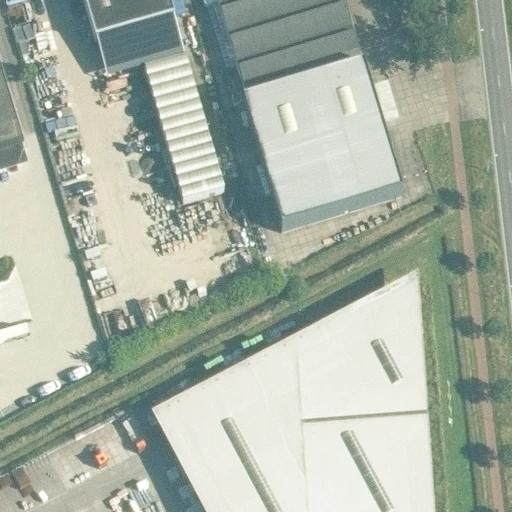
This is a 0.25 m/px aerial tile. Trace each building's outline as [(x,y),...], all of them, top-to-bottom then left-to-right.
[(82,0),(95,44),(174,21),(167,0),(82,0)] [(401,198),(342,0),(214,0),(246,104),(242,105),(280,234),(401,198)] [(185,59),(144,71),(182,205),(197,200),(224,193),(185,59)] [(0,156),(25,149),(0,65),(0,156)] [(429,511),(414,285),(151,424),(159,439),(197,511),(429,511)]
